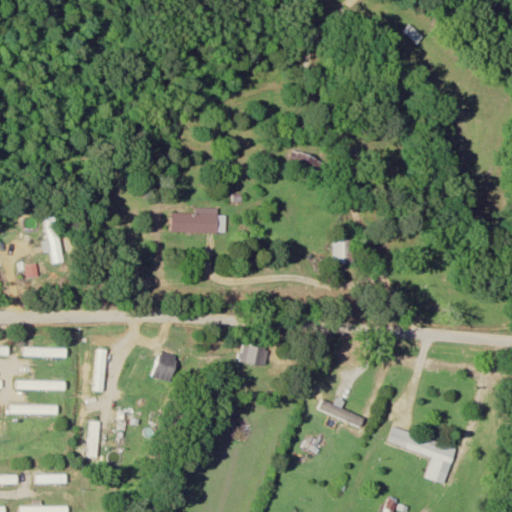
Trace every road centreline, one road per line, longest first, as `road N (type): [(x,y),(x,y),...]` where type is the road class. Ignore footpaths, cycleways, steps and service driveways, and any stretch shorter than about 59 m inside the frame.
road 1 (residential): [(99,319),(100,166),(0,66),(296,16),(315,33)]
road 2 (residential): [(0,318),(378,323),(511,341)]
road 3 (residential): [(378,323),(339,150),(301,80),(325,14),(349,0)]
road 4 (residential): [(138,320),(107,401),(85,402),(80,490),(0,493)]
road 5 (residential): [(433,332),(411,385),(376,434),(346,511)]
road 6 (residential): [(205,252),(206,278),(298,277),(373,297)]
